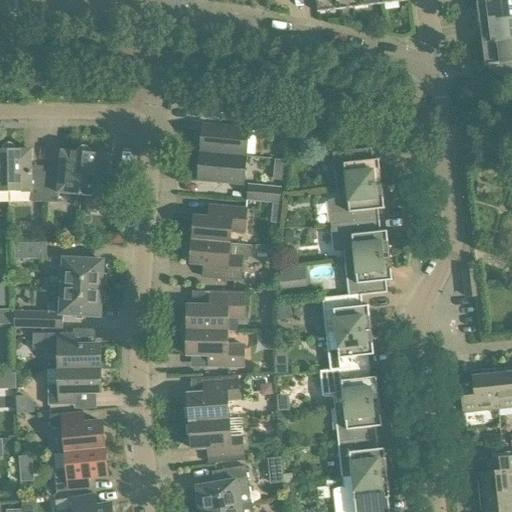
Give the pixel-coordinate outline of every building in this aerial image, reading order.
[(315,0),(318,13),(340,10),(338,0),(315,0)] [(360,0),(338,0),(340,10),(361,7),(360,0)] [(511,0),(506,0),(476,4),(479,24),(511,19),(511,0)] [(511,19),(479,24),(482,44),(511,40),(511,19)] [(511,40),(482,44),(484,66),(495,65),(496,73),(500,75),(503,76),(507,76),(511,76),(511,75),(511,40)] [(256,118),(255,130),(274,132),(275,122),(256,118)] [(199,132),(198,145),(201,147),(200,153),(246,157),(249,129),(203,124),(202,130),(199,132)] [(372,149),(333,153),(337,190),(382,185),(379,160),(373,161),(372,149)] [(0,192),(9,193),(9,150),(0,150),(0,192)] [(32,150),(9,150),(9,193),(31,192),(31,203),(44,202),(46,173),(32,173),(32,150)] [(46,173),(44,202),(58,204),(59,194),(80,195),(84,153),(61,151),(59,174),(46,173)] [(84,153),(80,195),(102,197),(101,207),(116,209),(119,179),(105,178),(107,155),(84,153)] [(200,153),(198,181),(244,186),(246,157),(200,153)] [(248,185),(246,201),(280,204),(282,188),(248,185)] [(338,198),(328,201),(331,226),(380,221),(378,210),(384,209),(382,185),(337,190),(338,198)] [(195,217),(193,241),(230,244),(231,232),(245,233),(247,209),(210,206),(209,218),(195,217)] [(380,221),(331,226),(334,251),(344,252),(345,261),(389,256),(387,232),(381,232),(380,221)] [(193,241),(190,265),(205,266),(203,278),(240,281),(242,260),(245,261),(250,256),(251,246),(230,244),(193,241)] [(47,244),(14,244),(15,260),(47,259),(47,244)] [(389,256),(345,261),(349,296),(349,297),(361,296),(387,293),(386,281),(392,281),(389,256)] [(51,258),(51,268),(62,274),(61,287),(102,289),(104,261),(51,258)] [(320,282),(344,282),(345,266),(320,265),(320,282)] [(476,271),(464,272),(467,297),(478,296),(476,271)] [(48,305),(48,313),(48,328),(63,328),(63,315),(100,317),(102,289),(61,287),(61,300),(48,305)] [(188,306),(187,331),(228,332),(229,318),(245,318),(246,293),(218,292),(218,306),(188,306)] [(349,296),(322,299),(326,335),(371,331),(368,306),(362,307),(361,296),(349,297),(349,296)] [(14,327),(48,328),(48,313),(15,313),(14,327)] [(187,331),(187,356),(217,356),(216,368),(244,369),(245,343),(228,343),(228,332),(187,331)] [(371,331),(326,335),(330,371),(369,367),(368,356),(374,355),(371,331)] [(73,334),(33,334),(33,350),(47,350),(47,355),(59,355),(59,370),(100,369),(100,345),(74,346),(73,334)] [(330,371),(321,372),(323,398),(333,399),(334,407),(379,402),(376,378),(370,378),(369,367),(330,371)] [(511,367),(494,370),(498,410),(511,408),(511,367)] [(59,385),(48,385),(48,406),(75,406),(74,394),(101,393),(100,369),(59,370),(59,385)] [(473,384),(460,385),(463,413),(498,410),(494,370),(472,372),(473,384)] [(204,394),(187,396),(189,422),(229,419),(228,403),(240,402),(238,376),(203,378),(204,394)] [(379,402),(334,407),(338,443),(377,439),(376,427),(382,427),(379,402)] [(83,412),(50,415),(51,428),(63,427),(65,453),(105,449),(102,422),(85,424),(83,412)] [(279,426),(289,425),(288,413),(278,414),(279,426)] [(229,419),(189,422),(192,449),(208,448),(209,464),(244,461),(242,435),(231,436),(229,419)] [(377,439),(338,443),(342,479),(387,474),(384,449),(378,450),(377,439)] [(67,470),(55,471),(57,493),(91,489),(90,477),(108,476),(105,449),(65,453),(67,470)] [(488,473),(477,474),(479,496),(511,492),(511,456),(487,460),(488,473)] [(218,483),(196,487),(200,511),(210,511),(252,505),(246,466),(216,472),(218,483)] [(385,511),(384,499),(390,498),(387,474),(342,479),(343,487),(334,491),(336,511),(385,511)] [(292,483),(292,475),(283,475),(284,483),(292,483)] [(511,511),(511,492),(479,496),(481,511),(511,511)] [(82,496),(55,501),(56,511),(64,511),(73,510),(73,511),(112,511),(111,504),(84,508),(82,496)]
